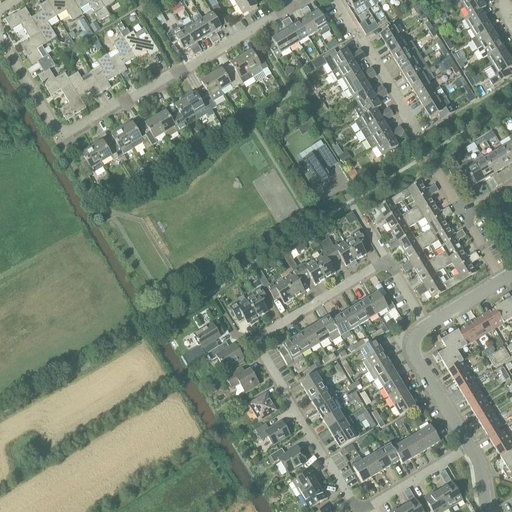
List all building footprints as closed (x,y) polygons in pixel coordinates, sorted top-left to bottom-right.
[(72,0),(61,0),(56,3),(53,0),(50,0),(47,2),(56,17),(65,11),(71,21),(81,15),(78,10),(72,0)] [(72,0),(78,10),(88,4),(98,22),(108,16),(104,8),(98,0),(72,0)] [(98,0),(104,8),(114,2),(112,0),(98,0)] [(247,0),(237,7),(242,16),(257,7),(252,0),(247,0)] [(348,0),(354,11),(357,9),(364,5),(364,4),(361,0),(348,0)] [(361,0),(364,4),(367,10),(377,4),(374,0),(361,0)] [(458,0),(464,9),(478,0),(458,0)] [(479,0),(478,0),(464,9),(468,16),(469,17),(479,11),(485,8),(479,0)] [(31,18),(31,19),(40,34),(42,38),(51,40),(55,38),(46,23),(56,17),(47,2),(46,3),(42,5),(45,10),(31,18)] [(221,12),(218,5),(212,8),(216,15),(221,12)] [(40,34),(31,19),(31,18),(25,9),(5,21),(11,30),(12,31),(20,26),(21,25),(30,39),(40,34)] [(421,10),(417,13),(421,20),(425,17),(421,10)] [(469,17),(463,20),(466,25),(469,30),(485,21),(485,20),(479,11),(469,17)] [(321,17),(318,12),(309,17),(318,32),(321,37),(330,32),(327,27),(327,26),(332,23),(326,14),(321,17)] [(212,14),(211,14),(202,20),(211,34),(211,35),(221,29),(212,14)] [(224,14),(218,18),(224,27),(230,23),(224,14)] [(317,33),(318,32),(309,17),(300,23),(309,38),(317,33)] [(77,23),(81,31),(82,30),(88,27),(84,19),(78,23),(77,23)] [(201,40),(202,40),(211,35),(211,34),(202,20),(193,25),(201,40)] [(485,21),(469,30),(474,38),(475,39),(490,30),(490,29),(485,21)] [(193,25),(191,22),(182,27),(181,27),(192,45),(193,46),(202,40),(201,40),(193,25)] [(299,44),(309,38),(300,23),(290,29),(299,44)] [(368,28),(363,31),(366,36),(378,29),(375,23),(368,28)] [(100,30),(97,24),(91,28),(94,34),(100,30)] [(183,51),(193,46),(192,45),(181,27),(182,27),(181,25),(166,34),(172,44),(177,41),(183,51)] [(395,26),(379,36),(385,46),(401,36),(395,26)] [(281,34),(290,49),(299,44),(290,29),(281,34)] [(475,39),(471,42),(476,50),(476,51),(496,39),(490,30),(475,39)] [(135,59),(149,50),(152,54),(152,55),(158,52),(155,46),(148,36),(138,42),(132,32),(122,38),(134,58),(135,59)] [(38,63),(41,67),(51,61),(48,55),(42,46),(51,40),(42,38),(40,34),(30,39),(30,40),(20,46),(32,65),(33,66),(37,63),(38,63)] [(271,40),(272,42),(267,45),(277,62),(278,61),(281,60),(282,55),(281,54),(290,49),(281,34),(271,40)] [(401,36),(385,46),(390,55),(407,45),(401,36)] [(118,76),(124,73),(124,72),(121,67),(135,59),(134,58),(122,38),(112,45),(116,50),(106,56),(106,55),(105,55),(117,75),(118,76)] [(496,39),(476,51),(482,60),(486,58),(502,48),(501,47),(496,39)] [(329,50),(338,45),(336,40),(326,46),(329,50)] [(407,45),(390,55),(395,63),(396,64),(417,51),(417,50),(412,42),(407,45)] [(443,47),(439,49),(443,56),(447,54),(443,47)] [(502,48),(486,58),(492,67),(507,58),(502,48)] [(351,60),(346,51),(337,56),(333,50),(321,57),(331,73),(362,54),(359,50),(353,54),(356,57),(351,60)] [(417,51),(396,64),(401,73),(423,60),(423,59),(417,51)] [(266,67),(261,58),(258,59),(256,61),(255,59),(254,57),(252,54),(251,52),(241,58),(252,77),(262,71),(261,70),(266,67)] [(364,58),(362,54),(331,73),(336,82),(357,70),(354,65),(356,64),(356,63),(364,58)] [(109,81),(118,76),(117,75),(105,55),(96,61),(99,66),(90,72),(90,73),(93,77),(102,92),(102,93),(108,89),(106,86),(105,84),(109,81)] [(236,73),(231,76),(237,85),(241,83),(242,84),(252,77),(241,58),(231,64),(236,73)] [(496,78),(489,82),(493,87),(510,76),(507,71),(511,67),(511,65),(507,58),(492,67),(490,68),(496,78)] [(451,59),(442,64),(447,71),(451,69),(455,66),(451,59)] [(423,60),(401,73),(407,82),(407,83),(429,70),(423,60)] [(60,90),(61,90),(60,90),(70,84),(67,79),(64,74),(54,79),(48,70),(54,66),(51,61),(41,67),(44,73),(39,76),(51,96),(60,90)] [(455,66),(451,69),(455,75),(458,73),(459,73),(455,66)] [(219,70),(218,68),(217,69),(211,73),(213,75),(211,76),(219,90),(229,84),(231,89),(237,85),(231,76),(226,78),(225,77),(221,70),(220,70),(220,71),(219,70)] [(363,79),(357,70),(336,82),(342,92),(363,79)] [(429,70),(407,83),(412,91),(412,92),(429,82),(429,81),(426,77),(431,74),(432,74),(431,73),(429,70)] [(101,93),(102,93),(102,92),(93,77),(90,73),(80,78),(77,73),(67,79),(70,84),(79,99),(80,99),(93,91),(94,91),(97,95),(97,96),(101,93)] [(478,75),(472,79),(476,85),(482,81),(478,75)] [(210,97),(205,100),(215,115),(219,113),(219,108),(215,101),(223,97),(222,95),(219,90),(211,76),(201,82),(207,92),(210,97)] [(368,88),(363,79),(342,92),(347,88),(353,97),(368,88)] [(429,82),(412,92),(418,101),(435,91),(429,82)] [(321,88),(318,83),(313,86),(316,91),(321,88)] [(79,99),(70,84),(60,90),(61,90),(69,105),(60,111),(66,120),(66,121),(86,109),(80,99),(79,99)] [(371,93),(368,88),(353,97),(358,107),(384,91),(381,87),(373,92),(373,91),(371,93)] [(435,91),(418,101),(423,110),(424,111),(445,97),(440,88),(435,91)] [(384,91),(358,107),(354,109),(359,118),(364,116),(374,110),(380,107),(376,102),(378,100),(386,95),(384,91)] [(198,99),(195,94),(194,95),(185,100),(196,119),(196,120),(208,113),(210,117),(214,115),(215,115),(205,100),(200,103),(200,102),(198,99)] [(445,97),(424,111),(429,119),(429,120),(438,115),(441,120),(454,112),(445,97)] [(180,115),(175,118),(183,132),(189,128),(187,125),(196,120),(196,119),(185,100),(175,107),(177,111),(180,115)] [(364,116),(359,118),(354,122),(360,131),(390,113),(388,109),(377,116),(374,110),(364,116)] [(165,112),(165,113),(155,118),(164,133),(167,138),(176,132),(178,135),(183,132),(175,118),(170,121),(170,120),(165,112)] [(390,113),(360,131),(365,140),(370,138),(385,128),(382,123),(392,117),(390,113)] [(145,136),(151,146),(156,143),(153,139),(164,133),(155,118),(145,125),(146,126),(146,127),(141,129),(145,135),(145,136)] [(315,126),(311,121),(302,127),(305,132),(315,126)] [(129,122),(120,128),(133,150),(143,144),(146,149),(151,146),(145,136),(141,139),(132,124),(131,125),(129,122)] [(120,128),(111,133),(113,136),(112,137),(114,141),(117,145),(112,148),(118,158),(122,155),(123,156),(133,150),(120,128)] [(371,150),(375,147),(401,131),(400,131),(398,128),(392,132),(388,134),(385,128),(370,138),(365,140),(370,148),(371,150)] [(403,135),(401,131),(375,147),(381,157),(396,147),(393,142),(403,135)] [(474,143),(476,147),(485,141),(483,138),(474,143)] [(112,148),(107,151),(102,142),(101,143),(99,141),(92,146),(93,148),(91,149),(100,163),(110,157),(113,161),(118,158),(112,148)] [(511,162),(511,144),(511,142),(501,148),(511,164),(511,162)] [(91,149),(90,147),(82,152),(83,154),(82,155),(87,163),(82,166),(88,176),(103,167),(100,163),(91,149)] [(325,148),(303,161),(311,174),(307,176),(313,184),(316,182),(318,186),(330,179),(325,171),(329,169),(336,164),(325,147),(325,148)] [(501,148),(492,154),(502,169),(511,164),(501,148)] [(347,152),(338,158),(343,166),(352,161),(347,152)] [(502,169),(492,154),(483,159),(493,175),(502,169)] [(481,156),(473,162),(472,160),(471,161),(483,180),(493,175),(483,159),(481,156)] [(483,180),(471,161),(456,169),(463,180),(468,177),(474,186),(483,180)] [(455,167),(448,171),(452,178),(459,174),(455,167)] [(354,170),(347,175),(351,182),(359,177),(354,170)] [(412,203),(427,194),(420,182),(398,195),(402,202),(410,198),(412,203)] [(99,193),(102,199),(108,195),(105,190),(99,193)] [(427,194),(412,203),(416,209),(409,213),(412,218),(434,205),(427,194)] [(402,202),(398,195),(376,208),(383,220),(397,212),(394,208),(402,202)] [(440,217),(434,205),(412,218),(416,225),(424,220),(426,225),(440,217)] [(401,218),(397,212),(383,220),(390,232),(412,218),(409,213),(401,218)] [(440,217),(426,225),(430,231),(423,236),(426,241),(447,228),(440,217)] [(412,218),(390,232),(397,243),(410,235),(408,230),(416,225),(412,218)] [(454,239),(447,228),(426,241),(430,248),(437,243),(440,248),(454,239)] [(350,239),(344,243),(355,262),(365,255),(359,246),(365,242),(358,231),(349,237),(350,239)] [(410,235),(397,243),(404,254),(426,241),(423,236),(414,241),(410,235)] [(443,254),(436,258),(439,263),(461,250),(454,239),(440,248),(443,254)] [(430,248),(426,241),(404,254),(411,265),(424,257),(422,253),(430,248)] [(333,247),(327,250),(334,261),(339,258),(345,267),(347,266),(349,269),(356,264),(354,262),(355,262),(344,243),(334,249),(333,247)] [(334,261),(327,250),(322,254),(323,256),(313,262),(324,280),(334,274),(328,264),(334,261)] [(461,250),(439,263),(443,270),(451,266),(453,270),(467,261),(461,250)] [(428,263),(424,257),(411,265),(417,277),(439,263),(436,258),(428,263)] [(457,276),(450,281),(453,286),(475,273),(467,261),(453,270),(457,276)] [(302,265),(296,269),(303,279),(308,276),(314,286),(324,280),(313,262),(303,267),(302,265)] [(439,263),(417,277),(424,288),(438,280),(435,275),(443,270),(439,263)] [(303,279),(296,269),(291,272),(292,274),(282,280),(293,299),(303,293),(297,283),(303,279)] [(261,271),(256,274),(259,280),(265,276),(261,271)] [(282,280),(278,274),(275,276),(273,277),(275,281),(271,284),(265,287),(272,298),(277,295),(279,297),(283,305),(293,299),(282,280)] [(253,284),(256,289),(261,285),(258,280),(253,284)] [(442,286),(438,280),(424,288),(431,300),(453,286),(450,281),(442,286)] [(245,300),(256,319),(266,313),(261,303),(266,300),(259,289),(254,292),(255,294),(245,300)] [(367,299),(377,314),(386,309),(388,312),(394,308),(385,295),(380,298),(377,293),(367,299)] [(504,303),(494,309),(504,324),(511,319),(511,301),(511,300),(511,299),(511,297),(510,294),(501,299),(504,303)] [(377,314),(367,299),(358,305),(367,320),(377,314)] [(256,319),(245,300),(238,304),(237,302),(228,308),(237,322),(242,319),(246,325),(249,323),(250,326),(257,321),(255,319),(256,319)] [(358,305),(349,310),(358,326),(367,320),(358,305)] [(494,309),(485,315),(494,330),(504,324),(494,309)] [(349,310),(340,316),(349,331),(358,326),(349,310)] [(485,315),(476,321),(485,336),(494,330),(485,315)] [(329,317),(328,317),(339,337),(349,331),(340,316),(331,321),(329,317)] [(339,337),(328,317),(318,323),(328,338),(330,343),(339,337)] [(476,321),(466,326),(476,341),(485,336),(476,321)] [(385,325),(388,330),(394,327),(391,322),(385,325)] [(318,323),(309,329),(318,344),(328,338),(318,323)] [(209,344),(219,338),(211,324),(193,335),(196,340),(196,341),(197,343),(195,343),(197,347),(189,352),(194,360),(194,361),(199,358),(207,353),(212,350),(209,344)] [(466,326),(458,332),(467,347),(476,341),(466,326)] [(309,329),(300,334),(309,350),(318,344),(309,329)] [(437,353),(432,356),(437,364),(442,362),(447,371),(463,362),(457,352),(467,347),(458,332),(457,331),(448,337),(445,333),(437,338),(440,343),(441,342),(445,349),(445,351),(438,355),(437,353)] [(300,334),(291,340),(300,355),(309,350),(300,334)] [(291,340),(281,346),(284,351),(279,354),(288,369),(303,360),(300,355),(291,340)] [(365,361),(381,352),(375,342),(359,351),(365,361)] [(212,350),(207,353),(211,361),(217,358),(224,370),(242,359),(234,344),(219,353),(216,348),(212,350)] [(359,348),(357,344),(352,347),(351,345),(347,348),(351,353),(359,348)] [(341,359),(347,356),(344,352),(342,348),(339,350),(337,352),(339,355),(341,359)] [(386,361),(381,352),(365,361),(362,363),(367,372),(386,361)] [(386,361),(367,372),(373,382),(376,380),(392,370),(386,361)] [(463,362),(447,371),(453,380),(468,371),(463,362)] [(258,385),(249,370),(239,376),(236,371),(224,378),(231,389),(238,384),(244,394),(258,385)] [(392,370),(376,380),(382,389),(398,379),(392,370)] [(468,371),(453,380),(458,390),(474,380),(468,371)] [(305,393),(320,384),(314,373),(299,383),(305,393)] [(403,388),(398,379),(382,389),(388,398),(403,388)] [(474,380),(458,390),(464,399),(479,390),(474,380)] [(326,393),(320,384),(305,393),(310,402),(326,393)] [(403,388),(388,398),(393,407),(409,398),(403,388)] [(326,393),(310,402),(316,412),(332,402),(331,402),(336,399),(331,390),(326,393)] [(479,390),(464,399),(470,408),(485,399),(479,390)] [(274,411),(264,396),(249,405),(258,420),(274,411)] [(414,407),(409,398),(393,407),(399,417),(414,407)] [(485,399),(470,408),(475,417),(491,408),(485,399)] [(247,406),(244,401),(232,408),(236,415),(242,411),(241,410),(247,406)] [(337,411),(332,402),(316,412),(322,421),(337,411)] [(491,408),(475,417),(481,427),(496,417),(491,408)] [(337,411),(322,421),(327,430),(343,421),(337,411)] [(360,423),(366,419),(370,417),(367,411),(363,414),(357,418),(360,423)] [(379,416),(374,419),(380,429),(385,426),(379,416)] [(496,417),(481,427),(487,436),(502,427),(496,417)] [(347,418),(343,421),(327,430),(333,439),(353,427),(347,418)] [(288,435),(281,422),(268,430),(264,424),(254,430),(260,441),(266,437),(271,446),(288,435)] [(429,426),(419,432),(429,447),(438,442),(429,426)] [(353,427),(333,439),(339,449),(359,436),(353,427)] [(504,430),(489,439),(494,449),(510,440),(504,430)] [(419,432),(410,438),(419,453),(429,447),(419,432)] [(419,453),(410,438),(401,443),(410,459),(419,453)] [(511,443),(510,440),(494,449),(500,458),(511,451),(511,443)] [(389,445),(401,464),(410,459),(401,443),(392,449),(389,445)] [(389,445),(380,451),(389,466),(398,461),(400,465),(401,464),(389,445)] [(305,462),(296,448),(284,455),(280,449),(268,456),(273,463),(278,460),(286,474),(305,462)] [(389,466),(380,451),(370,456),(380,472),(389,466)] [(511,451),(500,458),(506,468),(501,470),(502,471),(507,479),(511,476),(510,474),(511,472),(511,451)] [(380,472),(370,456),(361,462),(371,477),(380,472)] [(371,477),(361,462),(360,460),(358,459),(351,463),(351,466),(361,483),(371,477)] [(300,496),(316,486),(311,478),(313,477),(310,471),(291,482),(300,496)] [(445,487),(437,492),(447,509),(461,500),(450,481),(444,485),(445,487)] [(306,511),(308,510),(326,498),(323,492),(321,494),(316,486),(300,496),(305,505),(303,506),(306,511)] [(442,511),(447,509),(437,492),(429,497),(428,495),(422,499),(430,511),(442,511)] [(408,504),(400,508),(402,511),(421,511),(413,498),(407,502),(408,504)]
